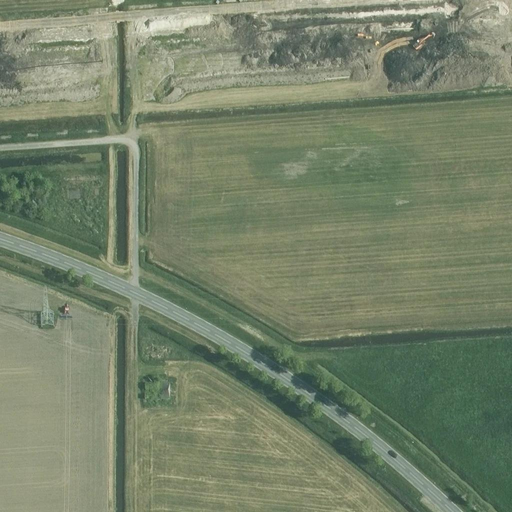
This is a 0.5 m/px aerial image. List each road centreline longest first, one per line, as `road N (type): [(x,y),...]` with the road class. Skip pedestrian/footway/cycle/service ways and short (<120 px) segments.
road 1 (primary): [(452,511),(359,430),(244,352),(135,293),(0,238)]
road 2 (track): [(135,293),(130,141),(0,149)]
